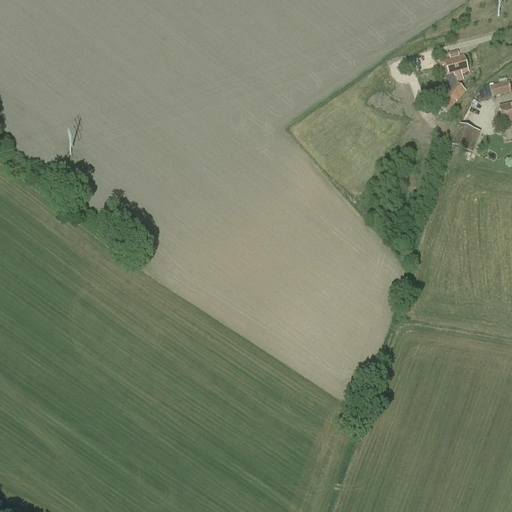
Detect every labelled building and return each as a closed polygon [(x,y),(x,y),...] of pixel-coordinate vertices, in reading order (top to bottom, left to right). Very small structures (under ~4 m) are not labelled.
[(420,73),(429,70),(424,55),(415,58),(420,73)] [(455,78),(468,73),(463,56),(440,63),(441,68),(444,67),(446,73),(442,75),(444,81),(450,79),(453,89),(437,107),(444,113),(464,91),(457,84),(455,78)] [(492,98),(511,94),(508,83),(490,87),(492,98)] [(503,127),(511,124),(511,105),(499,108),(503,127)] [(472,155),(481,133),(459,126),(452,147),(472,155)]
